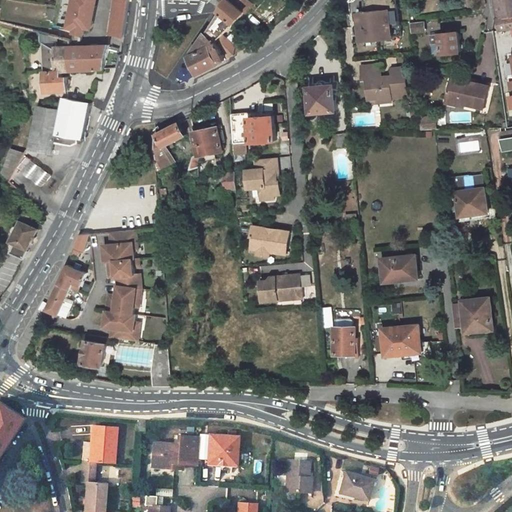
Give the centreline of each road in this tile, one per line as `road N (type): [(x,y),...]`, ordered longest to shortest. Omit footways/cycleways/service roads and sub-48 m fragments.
road 1 (primary): [(128,98),(3,332)]
road 2 (secondary): [(329,0),(291,38),(190,98),(166,105),(128,98)]
road 3 (tertiary): [(416,447),(253,405),(194,402)]
road 4 (tertiary): [(39,391),(194,402)]
road 5 (residential): [(39,391),(60,511)]
